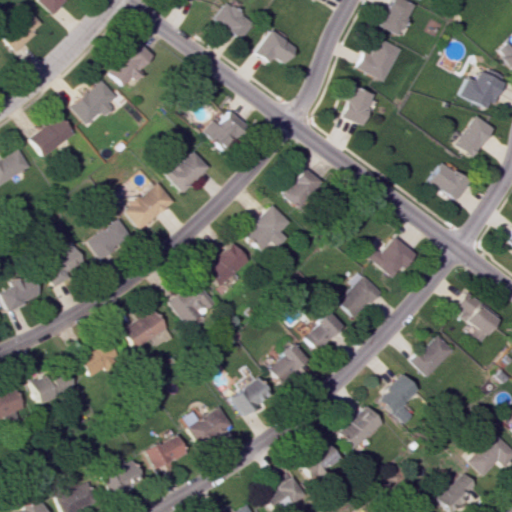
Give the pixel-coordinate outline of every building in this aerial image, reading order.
[(57,0),(30,0),(45,13),(57,0)] [(384,0),(372,25),(391,35),(407,4),(398,0),(384,0)] [(246,20),(218,2),(206,20),(235,38),(246,20)] [(37,24),(21,7),(0,26),(0,42),(8,51),(37,24)] [(289,47),(263,28),(247,52),(263,63),(267,56),(277,63),(289,47)] [(394,47),(373,38),(366,54),(358,51),(350,68),(378,81),(394,47)] [(511,38),(504,46),(498,41),(489,51),(509,71),(511,67),(511,38)] [(127,77),(147,55),(130,40),(101,72),(116,86),(126,75),(127,77)] [(460,76),(451,94),(481,109),(498,75),(482,68),(479,73),(472,70),(467,80),(460,76)] [(95,112),(111,97),(94,79),(63,107),(79,124),(94,110),(95,112)] [(334,117),(356,124),(366,93),(344,86),(334,117)] [(213,149),(239,125),(224,109),(209,123),(206,120),(195,130),(213,149)] [(485,128),(468,114),(446,143),(464,156),(485,128)] [(67,133),(53,115),(22,138),(37,156),(67,133)] [(0,154),(0,180),(24,165),(12,147),(0,154)] [(152,170),(176,192),(201,165),(184,149),(166,168),(160,162),(152,170)] [(447,200),(461,180),(434,161),(420,181),(447,200)] [(315,182),(299,166),(274,193),(291,208),(315,182)] [(114,208),(131,229),(165,201),(149,182),(131,197),(130,195),(114,208)] [(262,241),(268,247),(278,237),(271,231),(281,221),(264,205),(235,235),(252,251),(262,241)] [(123,238),(111,218),(78,239),(90,258),(123,238)] [(386,278),(407,253),(386,236),(373,252),(364,245),(357,254),(386,278)] [(75,262),(66,241),(55,246),(58,252),(34,262),(44,286),(62,278),(59,269),(75,262)] [(196,269),(211,285),(239,258),(224,242),(196,269)] [(0,309),(34,294),(28,282),(23,284),(18,274),(2,281),(4,286),(0,287),(0,309)] [(330,302),(347,318),(373,290),(356,275),(330,302)] [(158,300),(176,325),(205,303),(187,279),(158,300)] [(477,336),(492,319),(461,292),(446,309),(477,336)] [(158,327),(146,308),(113,329),(125,348),(158,327)] [(293,336),(307,351),(334,326),(320,311),(293,336)] [(420,376),(446,349),(430,333),(404,361),(420,376)] [(81,375),(109,357),(98,340),(70,358),(81,375)] [(258,365),(269,381),(298,360),(286,344),(258,365)] [(21,381),(31,403),(68,386),(59,369),(39,379),(37,374),(21,381)] [(370,398),(394,424),(403,415),(393,405),(410,389),(395,374),(370,398)] [(231,414),(261,397),(250,378),(220,395),(231,414)] [(0,413),(15,409),(8,387),(0,389),(0,413)] [(329,431),(344,448),(372,422),(357,406),(329,431)] [(221,426),(211,407),(178,425),(188,444),(221,426)] [(489,461),(496,467),(509,453),(486,431),(459,460),(475,475),(489,461)] [(135,451),(146,469),(179,450),(168,432),(135,451)] [(331,461),(319,442),(289,461),(300,480),(331,461)] [(124,459),(116,462),(112,453),(102,458),(107,468),(93,474),(102,494),(134,481),(124,459)] [(427,497),(440,511),(441,511),(469,487),(456,472),(427,497)] [(252,497),(264,511),(268,511),(295,491),(280,473),(252,497)] [(53,511),(64,511),(89,501),(79,480),(46,495),(53,511)] [(2,511),(1,511),(37,511),(35,502),(2,511)] [(220,511),(242,511),(237,502),(220,511)]
